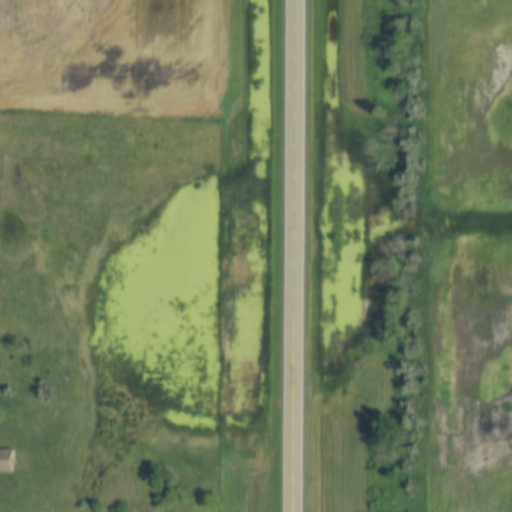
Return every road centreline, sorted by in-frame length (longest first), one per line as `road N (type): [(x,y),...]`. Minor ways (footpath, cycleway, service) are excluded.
road 1 (primary): [(294,511),(295,0)]
road 2 (track): [(425,511),(425,118)]
